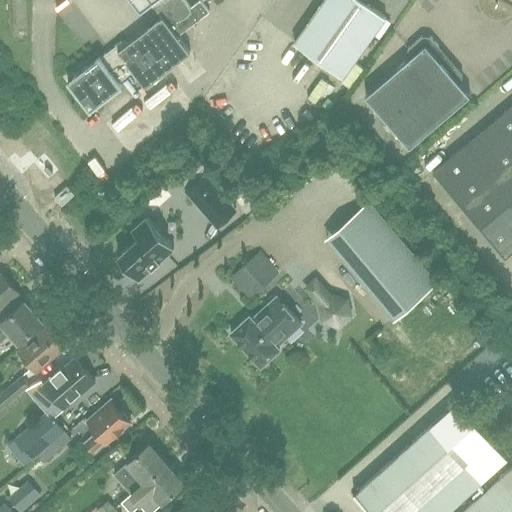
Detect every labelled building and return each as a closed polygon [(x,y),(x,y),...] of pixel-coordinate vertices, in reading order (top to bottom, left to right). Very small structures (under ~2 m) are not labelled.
[(191,51),(178,35),(200,18),(209,11),(200,0),(199,0),(191,7),(186,0),(166,0),(156,8),(162,16),(124,45),(121,41),(100,57),(100,56),(68,81),(81,98),(88,93),(97,105),(122,86),(119,82),(133,71),(145,86),(191,51)] [(362,0),(324,0),(294,42),(343,77),(386,17),(362,0)] [(437,55),(438,54),(439,46),(431,36),(422,35),(408,48),(407,56),(409,58),(365,95),(410,147),(470,94),(437,55)] [(511,105),(433,171),(506,258),(511,252),(511,105)] [(62,205),(75,194),(67,185),(54,196),(62,205)] [(160,259),(174,247),(148,217),(133,231),(139,238),(118,256),(138,278),(151,267),(152,268),(161,261),(160,259)] [(436,282),(388,224),(345,260),(393,318),(436,282)] [(199,234),(175,254),(184,265),(208,245),(199,234)] [(260,252),(232,276),(249,296),(277,273),(260,252)] [(2,270),(0,271),(0,306),(19,290),(2,270)] [(301,323),(277,297),(253,319),(250,315),(231,332),(261,365),(280,348),(277,345),(301,323)] [(0,320),(0,340),(11,330),(19,339),(43,319),(26,298),(0,320)] [(36,370),(65,344),(47,323),(18,348),(36,370)] [(75,356),(44,383),(65,407),(96,380),(75,356)] [(0,410),(29,386),(21,376),(0,393),(0,410)] [(107,441),(131,419),(112,397),(88,419),(98,430),(85,441),(94,451),(106,440),(107,441)] [(373,511),(377,509),(379,511),(447,511),(507,459),(456,402),(355,493),(371,511),(373,511)] [(14,440),(31,459),(63,430),(46,411),(14,440)] [(56,441),(39,456),(44,462),(61,447),(56,441)] [(132,493),(168,461),(150,441),(114,474),(132,493)] [(163,501),(186,481),(168,461),(132,493),(142,505),(156,492),(163,501)] [(511,511),(511,467),(461,511),(511,511)] [(24,510),(33,502),(20,487),(11,495),(24,510)] [(214,511),(197,493),(176,511),(214,511)] [(100,511),(110,511),(116,507),(108,499),(98,508),(100,511)] [(13,511),(4,502),(0,505),(0,511),(13,511)]
